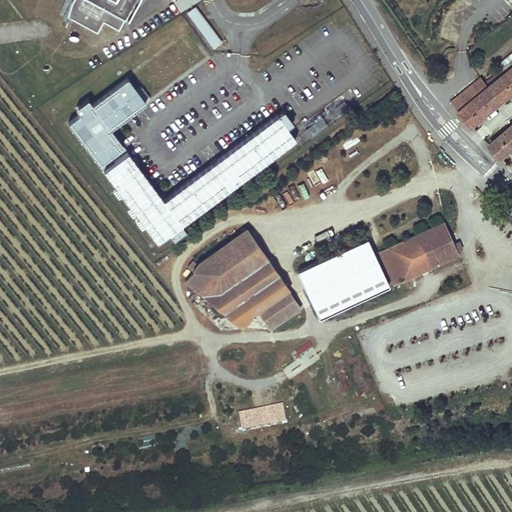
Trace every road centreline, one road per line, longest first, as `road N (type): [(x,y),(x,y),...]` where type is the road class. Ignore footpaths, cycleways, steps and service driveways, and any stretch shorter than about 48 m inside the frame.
road 1 (track): [(511,446),(157,511)]
road 2 (tertiary): [(361,0),(447,128),(511,192)]
road 3 (track): [(0,460),(214,415)]
road 4 (track): [(197,331),(0,369)]
